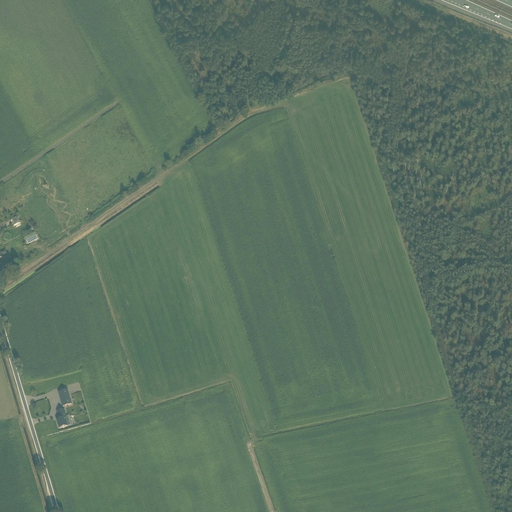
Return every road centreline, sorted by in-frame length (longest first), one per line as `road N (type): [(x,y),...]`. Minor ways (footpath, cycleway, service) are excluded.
road 1 (unclassified): [(57,511),(0,322)]
road 2 (unknown): [(0,294),(160,180)]
